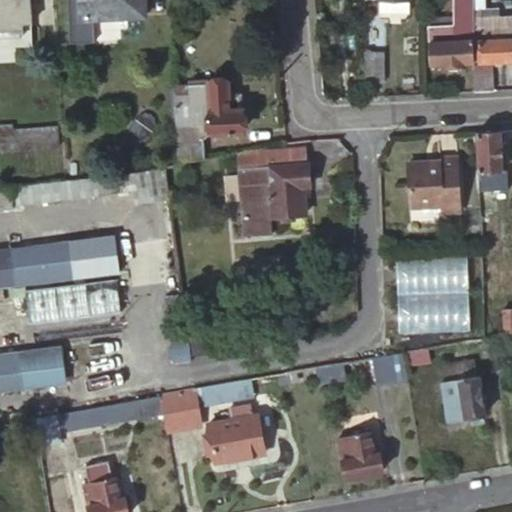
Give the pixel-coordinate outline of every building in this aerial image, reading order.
[(0,0),(0,25),(22,25),(22,20),(30,20),(29,0),(0,0)] [(78,0),(80,16),(93,15),(92,7),(121,6),(121,13),(145,12),(144,0),(78,0)] [(455,0),(456,18),(456,25),(433,25),(433,18),(428,18),(429,61),(471,59),(470,24),(474,24),(473,0),(455,0)] [(93,15),(121,13),(121,6),(92,7),(93,15)] [(476,23),(476,38),(478,37),(479,59),(511,56),(511,17),(509,17),(509,23),(476,23)] [(0,33),(22,33),(22,25),(0,25),(0,33)] [(363,50),(363,80),(383,80),(383,50),(363,50)] [(474,65),(474,89),(488,88),(488,65),(474,65)] [(174,84),(178,159),(202,155),(201,139),(208,130),(242,129),(241,106),(239,106),(228,107),(227,93),(227,77),(208,79),(208,81),(188,82),(188,83),(174,84)] [(228,107),(239,106),(238,92),(227,93),(228,107)] [(0,121),(0,147),(57,144),(56,123),(10,126),(10,121),(0,121)] [(498,129),(473,130),(477,196),(483,197),(483,189),(491,190),(490,172),(500,171),(498,129)] [(303,146),(238,150),(243,233),(271,231),(270,214),(305,212),(303,185),(309,185),(308,162),(304,162),(303,146)] [(404,158),(406,202),(436,201),(436,207),(456,205),(453,150),(434,151),(434,157),(404,158)] [(151,199),(168,198),(164,166),(61,177),(43,180),(18,182),(6,184),(0,183),(0,206),(13,205),(12,202),(17,202),(134,187),(136,201),(151,199)] [(115,232),(0,247),(0,284),(120,269),(115,232)] [(465,250),(394,253),(397,329),(468,326),(465,250)] [(31,322),(121,310),(116,276),(26,288),(31,322)] [(186,329),(181,290),(165,292),(173,346),(169,347),(172,363),(191,360),(190,356),(190,354),(186,329)] [(506,333),(511,331),(511,307),(503,308),(506,333)] [(44,328),(46,341),(124,331),(123,318),(44,328)] [(200,327),(186,329),(190,354),(204,352),(200,327)] [(431,346),(407,350),(409,364),(433,359),(431,346)] [(406,350),(374,356),(378,382),(409,377),(406,350)] [(0,356),(0,384),(25,382),(67,379),(64,351),(0,356)] [(450,417),(478,412),(487,411),(481,373),(478,374),(475,358),(446,363),(448,379),(445,380),(450,417)] [(344,361),(318,365),(321,381),(346,377),(344,361)] [(242,379),(227,381),(229,397),(244,394),(242,379)] [(195,387),(197,403),(229,397),(227,381),(224,382),(195,387)] [(160,393),(163,408),(166,427),(200,422),(197,403),(195,387),(171,391),(160,393)] [(36,417),(39,441),(65,437),(63,427),(163,408),(160,393),(36,415),(36,417)] [(230,417),(221,418),(228,457),(267,450),(259,411),(253,412),(252,402),(236,405),(239,415),(230,417)] [(228,406),(230,417),(239,415),(236,405),(228,406)] [(488,418),(487,411),(478,412),(479,419),(488,418)] [(210,420),(216,459),(228,457),(221,418),(210,420)] [(338,436),(346,474),(383,467),(380,449),(376,450),(373,429),(338,436)] [(82,482),(88,511),(128,511),(130,511),(126,492),(121,494),(117,473),(111,475),(108,459),(85,464),(88,481),(82,482)]
